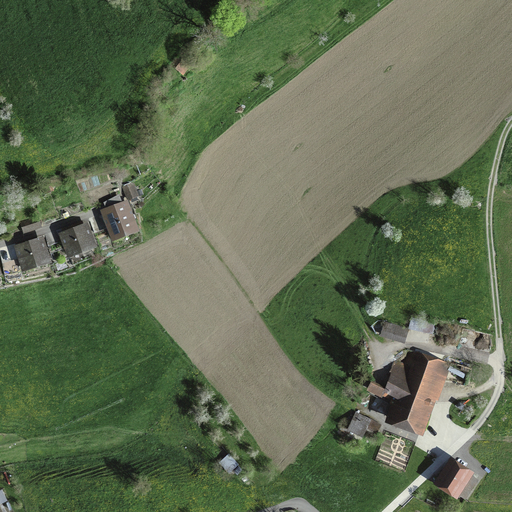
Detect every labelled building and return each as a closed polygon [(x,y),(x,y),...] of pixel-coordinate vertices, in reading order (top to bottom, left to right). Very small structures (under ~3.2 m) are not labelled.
[(131,183),(123,187),(129,200),(136,197),(131,183)] [(133,229),(124,204),(123,205),(120,197),(104,204),(107,211),(105,212),(115,236),(133,229)] [(25,232),(40,227),(37,217),(22,222),(25,232)] [(91,245),(82,221),(62,229),(71,252),(91,245)] [(45,261),(39,238),(19,245),(25,267),(45,261)] [(382,394),(384,389),(395,395),(387,416),(393,419),(394,420),(417,428),(441,362),(417,353),(412,369),(395,363),(388,373),(391,374),(385,390),(370,379),(369,387),(382,394)] [(347,417),(343,423),(348,426),(352,420),(365,428),(366,425),(376,431),(380,425),(356,410),(352,420),(347,417)] [(449,461),(436,480),(456,493),(461,485),(470,491),(477,480),(449,461)]
